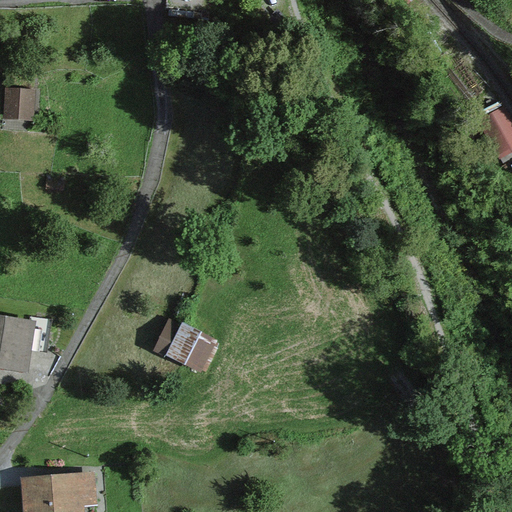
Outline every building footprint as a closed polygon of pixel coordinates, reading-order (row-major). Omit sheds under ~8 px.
[(9,93),(8,115),(29,116),(31,95),(9,93)] [(500,157),(511,150),(511,121),(505,109),(480,122),(500,157)] [(0,361),(24,365),(27,344),(47,347),(51,321),(31,318),(30,325),(0,320),(0,361)] [(173,322),(160,349),(170,354),(184,328),(173,322)] [(200,370),(214,342),(184,328),(170,354),(200,370)] [(92,478),(26,484),(27,511),(79,511),(78,490),(93,489),(92,478)]
